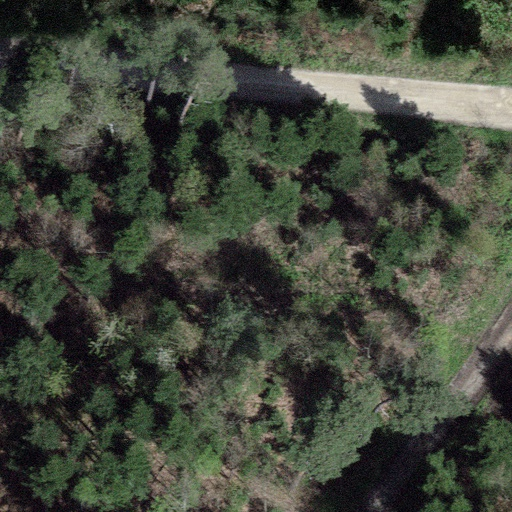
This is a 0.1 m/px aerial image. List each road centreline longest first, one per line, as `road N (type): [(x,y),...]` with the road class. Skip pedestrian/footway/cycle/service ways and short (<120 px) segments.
road 1 (track): [(511,99),(0,62)]
road 2 (track): [(511,342),(373,511)]
